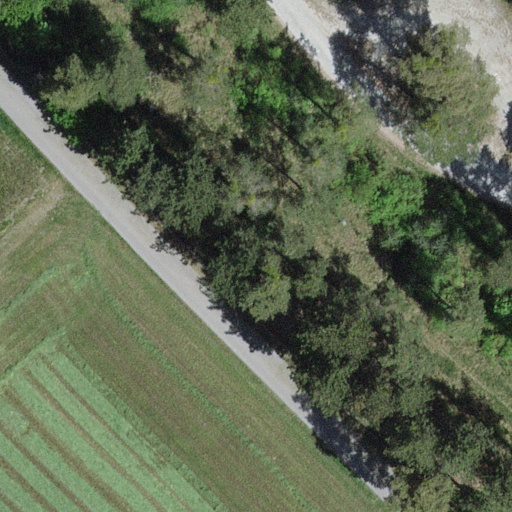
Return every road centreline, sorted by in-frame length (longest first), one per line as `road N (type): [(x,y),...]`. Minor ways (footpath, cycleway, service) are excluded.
road 1 (unclassified): [(0,89),(410,511)]
road 2 (track): [(511,188),(295,21),(279,0)]
